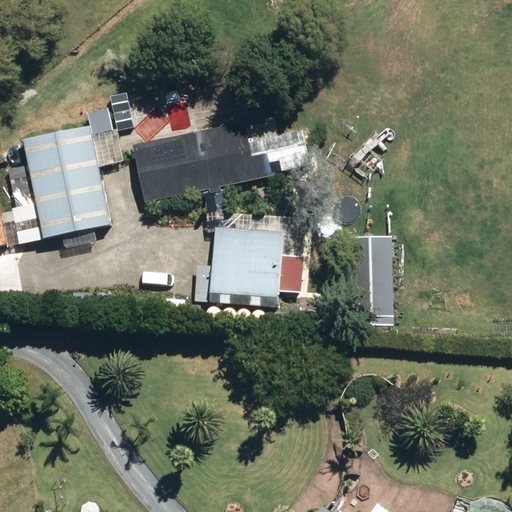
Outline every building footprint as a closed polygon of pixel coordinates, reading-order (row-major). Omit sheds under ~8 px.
[(223,187),(280,176),(276,158),(267,155),(265,143),(253,145),(249,124),(137,146),(148,202),(213,190),(214,193),(224,191),(223,187)] [(93,125),(28,138),(48,236),(112,224),(93,125)] [(220,229),(216,304),(283,308),(284,288),(293,289),(294,276),(284,276),(285,256),(298,257),(299,233),(220,229)] [(355,326),(398,326),(400,236),(356,235),(355,326)] [(351,268),(329,268),(330,277),(352,277),(351,268)] [(76,311),(104,311),(104,294),(76,294),(76,311)] [(155,306),(155,316),(172,317),(172,306),(155,306)] [(197,306),(182,306),(182,316),(197,316),(197,306)] [(340,308),(298,306),(297,326),(339,328),(340,308)] [(212,307),(212,319),(272,322),(273,309),(212,307)]
